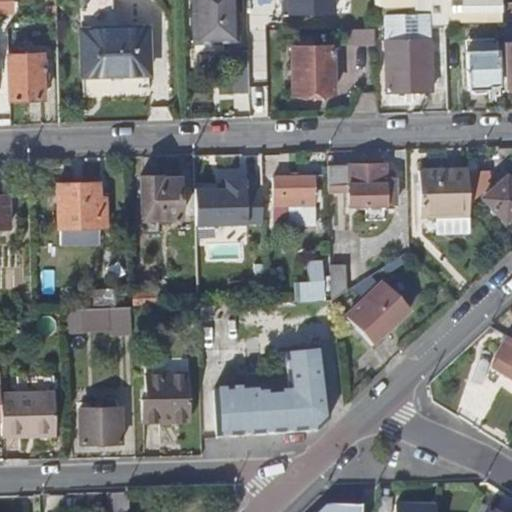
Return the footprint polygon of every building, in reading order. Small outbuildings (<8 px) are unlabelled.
[(238,42),(236,0),(193,0),(195,43),(238,42)] [(284,0),(285,13),(337,12),(337,0),(284,0)] [(373,0),(374,9),(422,8),(421,0),(373,0)] [(501,0),(448,0),(449,24),(459,24),(501,23),(501,0)] [(384,16),(386,94),(432,92),(430,15),(418,15),(418,41),(405,42),(405,16),(384,16)] [(511,23),(501,24),(503,94),(511,93),(511,23)] [(85,33),(86,100),(153,98),(151,32),(85,33)] [(466,45),(466,58),(496,57),(495,44),(466,45)] [(334,47),(292,49),(294,94),(335,93),(334,47)] [(250,93),(249,53),(233,53),(234,93),(250,93)] [(8,105),(42,104),(42,89),(41,54),(7,55),(8,105)] [(496,57),(466,58),(468,92),(497,92),(496,57)] [(328,193),(344,192),(344,207),(384,207),(384,215),(395,214),(395,177),(386,177),(386,163),(328,164),(328,193)] [(468,216),(467,169),(419,171),(421,216),(468,216)] [(139,174),(141,217),(180,216),(179,177),(162,177),(162,173),(139,174)] [(505,220),(511,213),(511,180),(508,176),(484,198),(505,220)] [(288,203),(288,226),(315,226),(315,203),(321,203),(320,190),(314,190),(314,177),(273,178),(274,203),(288,203)] [(247,222),(245,179),(221,179),(221,186),(194,187),(195,224),(247,222)] [(58,184),(59,243),(97,242),(96,229),(100,229),(100,210),(94,210),(93,183),(58,184)] [(0,254),(0,284),(23,286),(24,251),(0,250),(0,254)] [(314,303),(324,302),(323,278),(322,262),(306,263),(307,284),(290,284),(290,304),(314,303)] [(329,265),(330,277),(331,302),(346,292),(345,265),(329,265)] [(324,302),(331,302),(330,277),(323,278),(324,302)] [(369,279),(357,290),(365,299),(346,317),(373,347),(409,312),(383,283),(378,289),(369,279)] [(157,290),(131,291),(132,305),(158,304),(157,290)] [(331,302),(324,302),(314,303),(317,319),(331,318),(331,302)] [(174,305),(158,306),(158,322),(174,322),(174,305)] [(129,307),(64,311),(65,334),(108,332),(109,337),(130,336),(129,307)] [(336,342),(333,317),(331,318),(317,319),(320,343),(336,342)] [(505,337),(492,358),(495,360),(511,370),(511,341),(509,340),(505,337)] [(317,433),(328,421),(319,351),(293,353),(293,362),(285,362),(288,391),(255,393),(255,387),(208,388),(212,439),(317,433)] [(511,370),(495,360),(490,369),(511,382),(511,370)] [(188,374),(144,376),(144,393),(140,393),(141,421),(188,420),(188,374)] [(0,395),(0,437),(54,436),(53,395),(0,395)] [(82,444),(99,444),(105,443),(122,443),(121,409),(93,409),(93,404),(81,404),(82,444)] [(134,490),(102,491),(103,501),(114,501),(114,498),(134,498),(134,490)]
